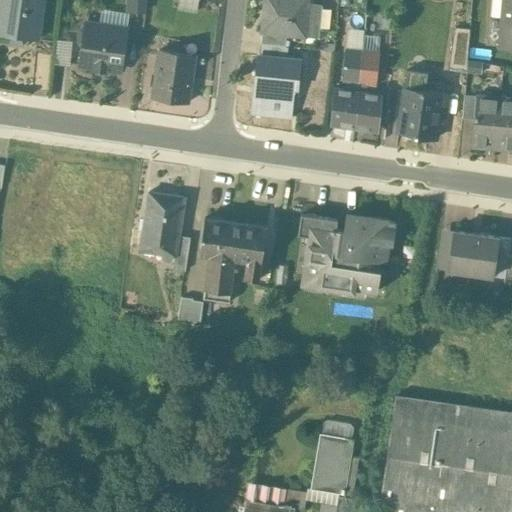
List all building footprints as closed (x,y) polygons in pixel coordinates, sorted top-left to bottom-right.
[(42,0),(1,0),(14,2),(10,35),(37,39),(42,0)] [(123,0),(122,8),(142,10),(143,0),(123,0)] [(308,0),(264,0),(264,9),(272,10),(272,16),(266,15),(264,31),(264,32),(286,34),(319,38),(320,36),(318,36),(319,28),(322,4),(308,2),(308,0)] [(472,0),(449,0),(449,11),(458,12),(458,9),(471,10),(472,0)] [(511,0),(502,0),(498,47),(511,48),(511,0)] [(425,12),(404,9),(401,33),(406,34),(406,32),(422,34),(425,12)] [(471,10),(458,9),(458,12),(456,28),(470,29),(471,10)] [(383,14),(366,13),(363,41),(381,42),(383,14)] [(127,29),(85,23),(85,26),(80,30),(78,41),(82,46),(79,64),(94,66),(94,68),(105,70),(105,68),(120,70),(127,29)] [(470,29),(456,28),(450,70),(466,72),(470,29)] [(286,34),(264,32),(264,31),(261,30),(260,43),(285,46),(286,34)] [(285,46),(260,43),(259,57),(287,59),(288,46),(285,46)] [(351,90),(336,88),(331,123),(355,127),(362,50),(348,49),(344,81),(352,82),(351,90)] [(194,55),(159,50),(152,97),(187,102),(194,55)] [(380,53),(362,50),(355,127),(378,130),(382,94),(366,92),(367,84),(376,85),(380,53)] [(287,59),(259,57),(253,112),(285,116),(286,98),(292,99),(293,87),(296,87),(299,61),(287,59)] [(425,76),(407,74),(398,132),(414,134),(414,135),(435,139),(440,109),(444,109),(446,93),(423,89),(425,76)] [(476,95),(464,95),(462,118),(474,119),(476,95)] [(500,98),(476,95),(474,119),(472,145),(484,146),(484,144),(495,144),(495,147),(496,147),(500,98)] [(511,98),(500,98),(496,147),(497,147),(497,145),(507,146),(507,148),(511,148),(511,98)] [(184,197),(149,191),(140,250),(160,253),(160,247),(174,250),(173,259),(174,259),(175,259),(179,235),(184,197)] [(344,230),(336,228),(338,219),(301,213),(298,233),(309,235),(304,267),(313,269),(311,285),(365,293),(366,289),(377,291),(381,269),(376,268),(377,260),(379,260),(382,241),(392,242),(396,221),(347,214),(344,230)] [(231,258),(235,222),(206,218),(201,253),(209,255),(231,258)] [(235,222),(231,258),(236,258),(247,260),(244,278),(259,280),(266,226),(235,222)] [(476,233),(454,230),(448,269),(470,273),(476,233)] [(498,236),(476,233),(470,273),(493,276),(498,236)] [(190,237),(179,235),(175,259),(174,259),(173,268),(185,270),(190,237)] [(510,238),(498,236),(493,276),(504,278),(505,277),(508,255),(510,238)] [(230,300),(236,258),(231,258),(209,255),(204,297),(230,300)] [(192,297),(181,296),(178,318),(189,320),(192,299),(192,297)] [(204,301),(192,299),(189,320),(201,321),(204,301)] [(511,511),(511,411),(397,394),(378,511),(511,511)] [(321,416),(319,428),(350,435),(353,422),(321,416)] [(353,438),(320,432),(311,487),(344,493),(353,438)] [(310,491),(248,481),(243,511),(293,511),(294,505),(308,508),(310,491)] [(352,511),(355,498),(338,495),(335,511),(352,511)]
